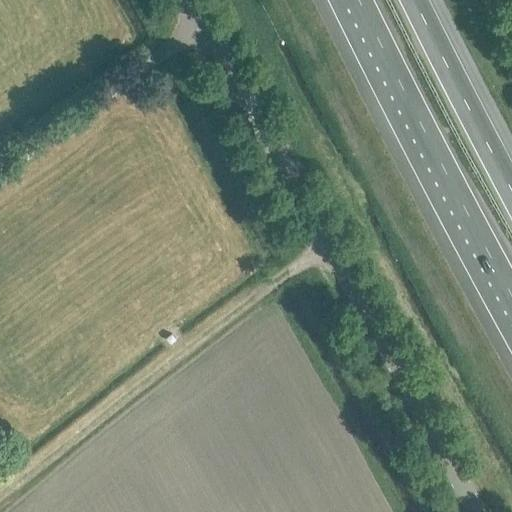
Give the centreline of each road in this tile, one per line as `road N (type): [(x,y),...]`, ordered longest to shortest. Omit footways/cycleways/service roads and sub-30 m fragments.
road 1 (tertiary): [(468,511),(181,0)]
road 2 (motorway): [(357,0),(511,296)]
road 3 (motorway): [(511,202),(410,0)]
